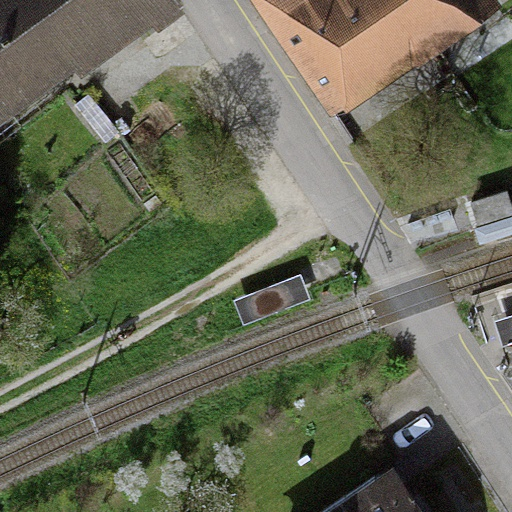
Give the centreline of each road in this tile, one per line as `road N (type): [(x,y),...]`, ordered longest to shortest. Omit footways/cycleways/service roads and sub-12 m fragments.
road 1 (residential): [(511,451),(214,0)]
road 2 (track): [(0,403),(346,202)]
